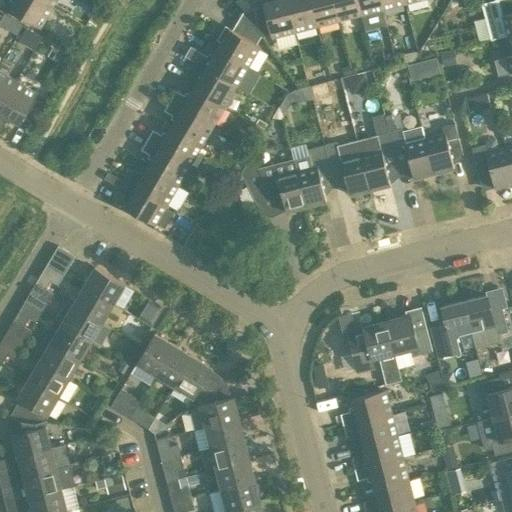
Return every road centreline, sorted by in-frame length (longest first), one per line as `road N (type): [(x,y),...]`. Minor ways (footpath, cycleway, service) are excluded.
road 1 (residential): [(72,202),(283,325)]
road 2 (residential): [(504,237),(351,271),(283,325)]
road 3 (residential): [(72,202),(194,0)]
road 4 (residential): [(323,511),(283,325)]
road 5 (residential): [(0,322),(72,202)]
